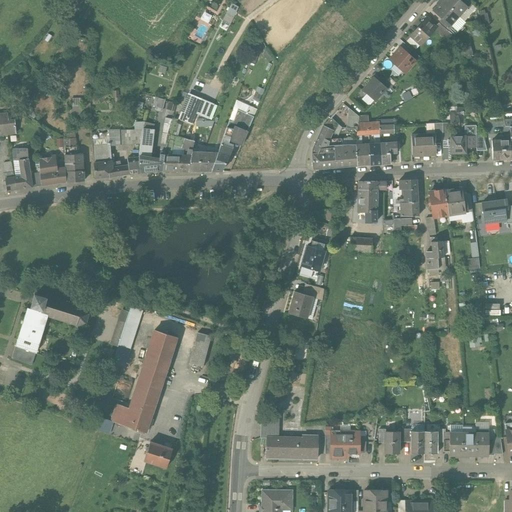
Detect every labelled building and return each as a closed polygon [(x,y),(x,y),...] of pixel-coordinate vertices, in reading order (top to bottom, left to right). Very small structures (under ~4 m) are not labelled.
[(433,11),(442,19),(450,26),(451,25),(458,17),(440,0),(436,4),(438,6),(433,11)] [(440,0),(458,17),(466,8),(459,1),(457,0),(440,0)] [(459,0),(459,1),(466,8),(468,10),(472,5),(466,0),(459,0)] [(230,25),(238,8),(231,4),(223,21),(230,25)] [(442,19),(438,23),(448,32),(453,27),(451,25),(450,26),(442,19)] [(411,36),(421,45),(435,29),(434,28),(425,20),(411,36)] [(438,23),(434,28),(435,29),(447,40),(452,35),(448,32),(438,23)] [(400,48),(389,60),(404,74),(414,62),(415,62),(408,56),(400,48)] [(412,51),(408,56),(415,62),(414,62),(416,64),(421,59),(412,51)] [(373,78),(362,91),(375,101),(385,90),(385,89),(380,84),(373,78)] [(384,80),(380,84),(385,89),(385,90),(387,92),(392,87),(384,80)] [(179,121),(191,126),(195,114),(201,100),(189,95),(179,121)] [(154,97),(153,106),(172,109),(174,101),(154,97)] [(201,100),(195,114),(207,119),(213,104),(201,100)] [(346,129),(357,130),(358,124),(359,117),(348,109),(346,129)] [(218,153),(211,172),(222,172),(232,148),(228,147),(229,146),(228,146),(229,141),(241,146),(247,132),(240,131),(247,114),(237,110),(233,121),(232,122),(229,121),(223,136),(218,153)] [(240,131),(247,132),(253,117),(248,115),(247,114),(240,131)] [(0,133),(2,133),(4,140),(8,139),(7,134),(16,132),(13,120),(1,122),(0,116),(0,133)] [(169,130),(171,122),(172,117),(165,116),(163,128),(169,130)] [(313,169),(357,166),(355,146),(343,146),(327,147),(328,141),(332,131),(334,132),(338,125),(331,118),(323,126),(313,149),(312,155),(313,169)] [(510,135),(510,127),(505,127),(504,120),(494,121),(494,127),(494,136),(510,135)] [(359,124),(358,124),(358,136),(368,135),(367,123),(363,124),(363,121),(359,122),(359,124)] [(367,123),(368,135),(379,135),(379,126),(383,126),(383,123),(367,123)] [(435,136),(436,140),(442,140),(442,123),(434,124),(434,136),(435,136)] [(412,157),(436,156),(436,140),(435,136),(434,136),(434,124),(426,124),(426,136),(411,136),(412,157)] [(379,126),(379,135),(394,134),(393,126),(383,126),(379,126)] [(450,147),(451,154),(465,153),(465,150),(471,150),(471,148),(476,148),(476,134),(476,127),(477,127),(476,127),(476,126),(464,126),(465,137),(450,137),(450,140),(450,147)] [(143,130),(142,136),(152,137),(153,130),(143,129),(143,130)] [(142,136),(143,130),(120,131),(120,145),(140,144),(140,143),(142,136)] [(183,138),(168,134),(166,144),(182,148),(183,138)] [(482,134),(476,134),(476,148),(476,151),(487,151),(482,134)] [(138,156),(149,158),(152,137),(142,136),(140,143),(140,144),(138,156)] [(194,141),(183,138),(182,148),(192,150),(194,141)] [(64,147),(75,147),(75,139),(67,140),(64,140),(64,147)] [(493,160),(511,159),(511,150),(510,141),(492,142),(493,160)] [(370,165),(381,164),(380,144),(369,145),(370,165)] [(390,164),(390,154),(389,144),(380,144),(381,164),(390,164)] [(357,166),(370,165),(369,145),(355,146),(357,166)] [(65,155),(76,155),(75,147),(64,147),(65,155)] [(114,177),(129,175),(128,164),(111,166),(109,147),(92,148),(95,179),(114,177)] [(20,160),(27,160),(27,158),(26,149),(20,149),(17,149),(13,149),(13,161),(20,160)] [(188,172),(211,172),(218,153),(191,152),(188,172)] [(66,172),(82,171),(82,155),(76,155),(65,155),(65,166),(66,172)] [(178,171),(180,156),(170,156),(165,155),(164,163),(163,171),(178,171)] [(40,176),(41,186),(66,182),(66,172),(65,166),(56,168),(54,156),(39,158),(39,168),(40,176)] [(148,172),(149,165),(149,158),(138,156),(138,158),(140,173),(148,172)] [(188,172),(190,156),(180,156),(178,171),(188,172)] [(140,173),(138,158),(127,159),(128,164),(129,175),(137,173),(140,173)] [(21,177),(14,178),(16,190),(31,188),(30,177),(27,160),(20,160),(21,177)] [(4,174),(13,172),(11,162),(3,164),(4,174)] [(148,172),(163,171),(164,163),(157,162),(156,164),(149,165),(148,172)] [(83,181),(82,171),(66,172),(66,182),(83,181)] [(14,178),(13,176),(4,178),(7,191),(16,190),(14,178)] [(30,177),(31,188),(41,186),(40,176),(30,177)] [(404,190),(417,189),(416,180),(398,181),(398,186),(395,190),(392,190),(392,200),(396,200),(404,199),(404,190)] [(384,182),(358,182),(358,191),(376,190),(384,190),(384,182)] [(417,203),(417,189),(404,190),(404,199),(396,200),(396,205),(400,204),(417,203)] [(376,190),(358,191),(358,213),(365,213),(364,223),(369,223),(377,223),(376,190)] [(449,215),(445,191),(445,190),(429,192),(430,199),(432,217),(432,218),(449,215)] [(451,191),(445,191),(449,215),(465,214),(462,195),(461,191),(451,192),(451,191)] [(462,195),(465,214),(472,213),(470,194),(462,195)] [(506,200),(481,203),(484,224),(505,222),(506,222),(504,210),(507,210),(507,206),(506,200)] [(418,217),(417,203),(400,204),(401,217),(418,217)] [(432,218),(432,217),(425,218),(428,236),(434,235),(432,218)] [(411,219),(393,219),(394,226),(394,233),(401,232),(400,226),(411,226),(411,219)] [(379,223),(377,223),(369,223),(369,239),(373,239),(375,239),(375,240),(379,240),(379,223)] [(373,239),(369,239),(351,238),(350,251),(372,252),(373,244),(373,239)] [(308,246),(302,266),(319,271),(326,244),(313,241),(311,247),(308,246)] [(441,241),(431,242),(432,258),(437,258),(442,258),(441,241)] [(467,259),(469,270),(479,269),(478,257),(467,259)] [(306,295),(313,297),(322,300),(324,289),(309,285),(306,295)] [(88,314),(82,307),(84,300),(48,289),(46,296),(45,296),(44,298),(34,295),(30,307),(32,307),(30,311),(47,316),(76,325),(85,323),(88,314)] [(295,292),(289,313),(307,318),(313,297),(306,295),(295,292)] [(485,303),(485,314),(500,315),(500,304),(485,303)] [(127,349),(139,311),(130,308),(125,323),(118,345),(127,349)] [(47,316),(30,311),(27,310),(21,328),(41,334),(47,316)] [(117,348),(118,345),(125,323),(119,321),(111,346),(117,348)] [(41,334),(21,328),(15,346),(36,353),(41,334)] [(145,434),(176,337),(154,330),(134,392),(133,391),(132,394),(133,394),(129,408),(123,426),(145,434)] [(211,336),(197,333),(188,368),(201,372),(211,336)] [(36,353),(15,346),(11,359),(32,366),(36,353)] [(123,426),(129,408),(116,404),(111,421),(111,422),(112,422),(123,426)] [(268,415),(268,438),(278,438),(278,415),(268,415)] [(108,434),(112,422),(111,422),(111,421),(100,418),(96,430),(108,434)] [(386,429),(385,429),(385,443),(385,453),(399,454),(399,442),(399,429),(398,429),(398,432),(386,432),(386,429)] [(411,429),(411,442),(410,453),(423,454),(424,432),(411,432),(411,429)] [(475,434),(475,456),(488,456),(488,439),(488,430),(475,430),(475,434)] [(330,455),(330,458),(345,458),(345,453),(359,453),(359,437),(359,432),(340,432),(340,435),(331,435),(330,455)] [(437,432),(424,432),(423,454),(437,454),(437,443),(437,432)] [(455,458),(461,458),(462,434),(449,434),(449,441),(449,453),(449,456),(455,456),(455,458)] [(469,456),(475,456),(475,434),(462,434),(461,458),(469,458),(469,456)] [(267,459),(317,458),(317,436),(303,436),(303,438),(278,438),(268,438),(267,438),(267,459)] [(172,450),(149,443),(143,462),(166,469),(172,450)] [(262,490),(261,511),(281,511),(281,506),(291,506),(291,491),(262,490)] [(352,491),(328,491),(327,511),(351,511),(352,502),(352,491)] [(385,491),(364,491),(364,511),(363,511),(385,511),(385,500),(386,491),(385,491)] [(405,511),(405,502),(406,502),(406,501),(397,501),(397,511),(405,511)] [(433,502),(433,511),(440,511),(441,501),(433,501),(433,502)] [(497,511),(498,501),(482,501),(481,511),(497,511)] [(406,502),(405,502),(405,511),(433,511),(433,502),(406,502)]
